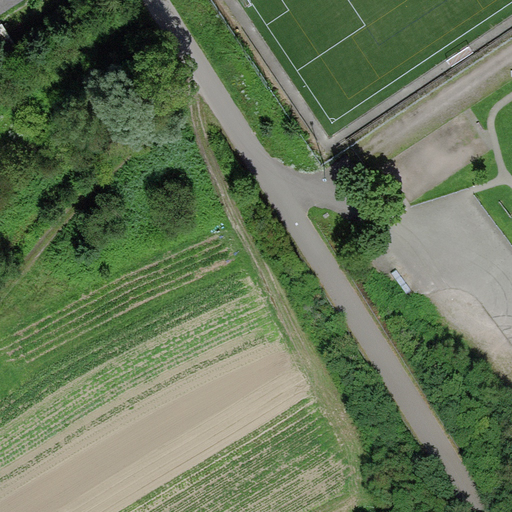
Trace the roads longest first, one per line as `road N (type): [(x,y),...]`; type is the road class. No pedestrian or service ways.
road 1 (unclassified): [(156,0),(481,511)]
road 2 (track): [(0,285),(197,68)]
